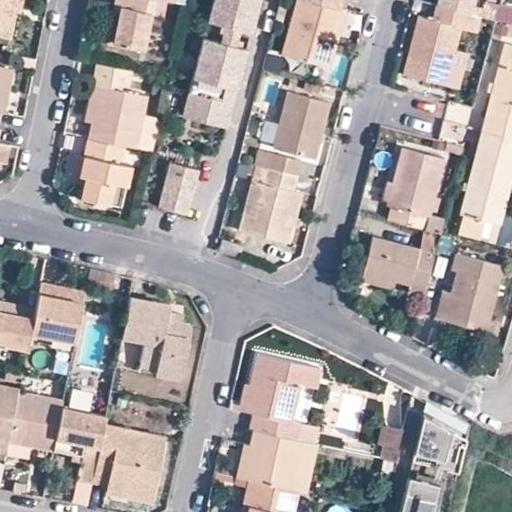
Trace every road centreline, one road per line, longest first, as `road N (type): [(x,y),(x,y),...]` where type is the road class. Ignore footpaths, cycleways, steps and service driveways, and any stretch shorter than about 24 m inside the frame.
road 1 (residential): [(391,0),(306,311)]
road 2 (unknown): [(261,0),(195,273)]
road 3 (residential): [(25,231),(74,0)]
road 4 (residential): [(234,286),(184,511)]
road 5 (residential): [(306,311),(491,407),(511,398)]
road 6 (residential): [(25,231),(234,286)]
road 7 (unknown): [(427,374),(395,511)]
